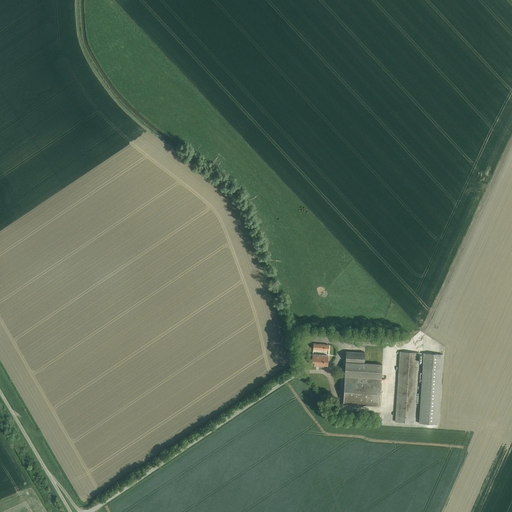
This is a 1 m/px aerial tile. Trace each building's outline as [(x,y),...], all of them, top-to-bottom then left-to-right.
[(346,362),(364,363),(365,353),(346,351),(346,362)] [(414,423),(419,353),(400,351),(395,422),(414,423)] [(424,353),(419,423),(438,424),(443,354),(424,353)] [(313,354),(312,364),(327,366),(328,356),(313,354)] [(382,364),(364,363),(346,362),(345,376),(381,379),(382,364)] [(380,406),(381,379),(345,376),(343,404),(380,406)]
